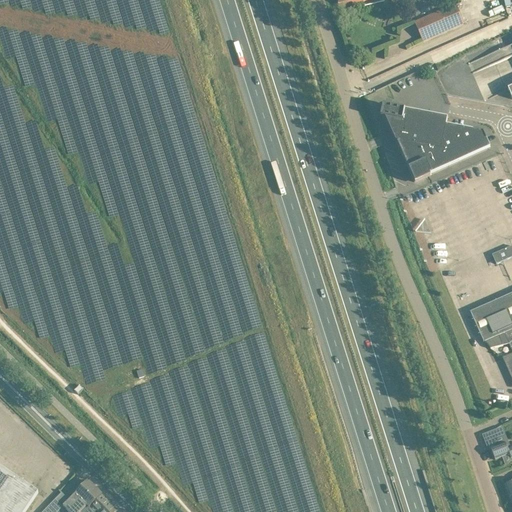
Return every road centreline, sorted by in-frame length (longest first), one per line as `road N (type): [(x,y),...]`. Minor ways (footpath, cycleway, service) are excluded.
road 1 (motorway): [(227,0),(389,511)]
road 2 (motorway): [(417,511),(257,0)]
road 3 (residential): [(468,430),(390,228),(318,0)]
road 4 (tertiary): [(134,509),(0,376)]
